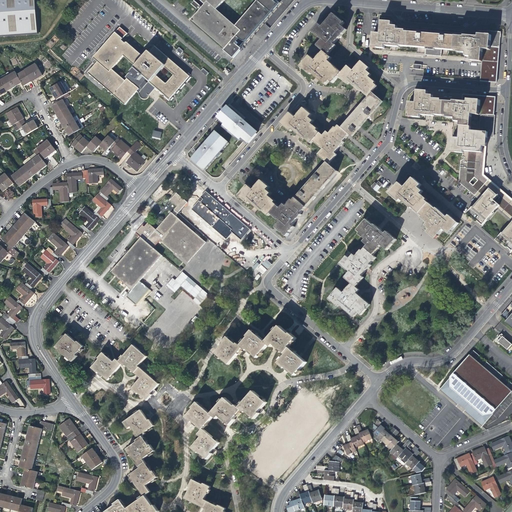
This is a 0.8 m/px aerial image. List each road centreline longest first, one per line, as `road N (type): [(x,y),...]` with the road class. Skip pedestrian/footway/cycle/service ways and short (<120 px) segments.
road 1 (residential): [(507,91),(407,85),(387,140),(291,253)]
road 2 (residential): [(357,362),(288,381),(260,422),(227,442),(237,511)]
road 3 (residential): [(217,190),(303,88),(264,48)]
road 4 (residential): [(340,0),(511,14)]
road 5 (residential): [(379,381),(401,363),(452,352),(511,285)]
road 6 (residential): [(276,511),(284,490),(366,397)]
road 7 (residential): [(83,511),(111,488),(119,466),(72,398)]
road 8 (residential): [(291,253),(267,279),(270,288),(343,350)]
road 9 (residential): [(172,152),(264,48)]
road 10 (residential): [(72,398),(33,331),(61,282)]
road 11 (residential): [(61,282),(139,190)]
road 12 (residential): [(343,350),(374,312),(374,273),(400,257)]
